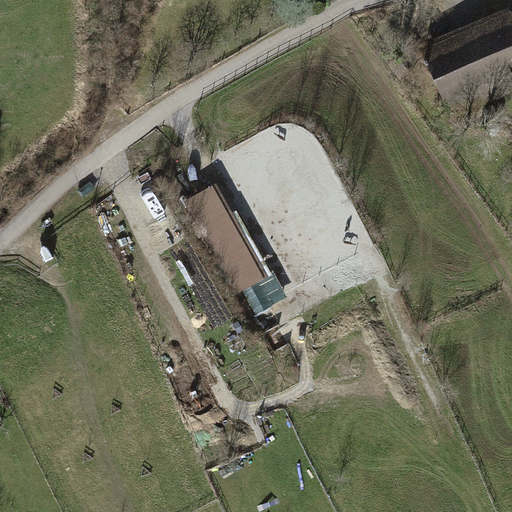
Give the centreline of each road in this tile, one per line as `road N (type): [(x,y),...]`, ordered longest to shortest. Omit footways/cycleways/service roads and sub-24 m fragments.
road 1 (track): [(108,151),(131,233),(196,366),(238,412),(302,387),(303,345),(284,307),(368,262),(446,437),(438,461),(395,490),(352,505),(317,502),(257,450)]
road 2 (unclassified): [(367,0),(175,105),(65,181),(0,243)]
